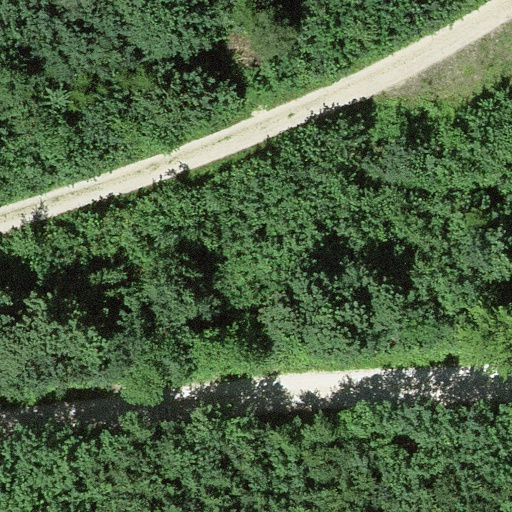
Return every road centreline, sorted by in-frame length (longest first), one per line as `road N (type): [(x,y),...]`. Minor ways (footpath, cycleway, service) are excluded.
road 1 (track): [(503,0),(426,49),(224,142),(0,219)]
road 2 (track): [(511,380),(260,396),(0,428)]
